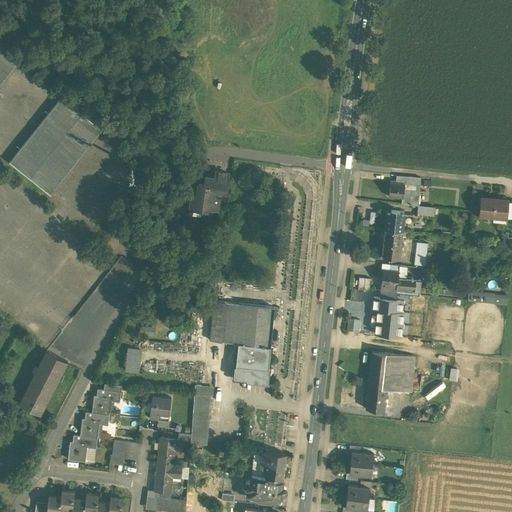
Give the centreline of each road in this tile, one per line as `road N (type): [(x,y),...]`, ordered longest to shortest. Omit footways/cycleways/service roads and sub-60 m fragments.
road 1 (residential): [(343,165),(203,150),(36,469)]
road 2 (primary): [(304,511),(343,165)]
road 3 (residential): [(511,186),(343,165)]
road 4 (primary): [(343,165),(364,0)]
